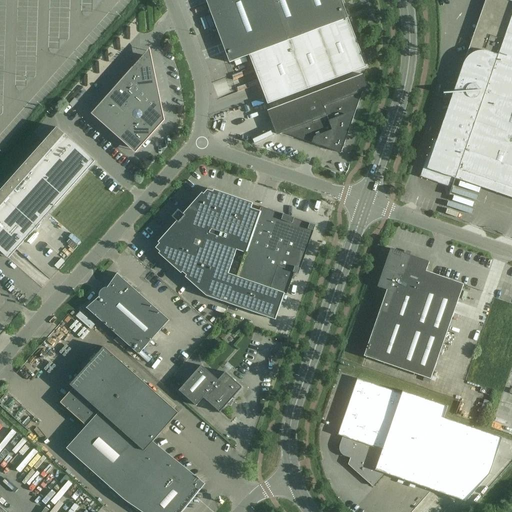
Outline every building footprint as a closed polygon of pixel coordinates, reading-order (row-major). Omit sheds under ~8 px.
[(366,67),(348,18),(341,0),(205,0),(229,63),(249,55),(267,104),(366,67)] [(511,0),(485,0),(437,140),(433,139),(433,138),(420,177),(419,177),(452,188),(455,179),(456,179),(459,169),(511,187),(511,0)] [(157,126),(160,114),(160,110),(150,59),(150,58),(149,58),(149,57),(148,57),(147,56),(146,56),(145,57),(144,57),(96,111),(96,112),(95,113),(95,114),(95,115),(96,115),(96,116),(133,148),(133,149),(134,149),(135,149),(136,149),(137,149),(137,148),(157,126)] [(326,148),(341,153),(346,139),(344,138),(346,132),(348,132),(363,92),(366,91),(361,76),(270,110),(279,135),(282,133),(320,146),(321,144),(327,146),(326,148)] [(0,251),(8,259),(39,224),(95,161),(57,128),(0,191),(0,251)] [(239,250),(247,253),(250,243),(261,213),(261,212),(251,208),(252,205),(207,190),(174,228),(203,238),(239,250)] [(284,214),(262,207),(261,212),(261,213),(250,243),(247,253),(238,277),(228,304),(273,320),(283,293),(286,294),(294,272),(298,273),(297,274),(298,275),(315,225),(293,217),(292,223),(282,220),(284,214)] [(238,277),(247,253),(239,250),(203,238),(174,228),(156,248),(207,295),(206,297),(228,304),(238,277)] [(47,232),(44,235),(64,252),(67,249),(47,232)] [(431,380),(464,285),(426,271),(429,262),(391,249),(377,287),(387,290),(364,356),(431,380)] [(139,355),(160,331),(169,320),(117,274),(117,273),(107,288),(109,289),(101,298),(99,297),(86,308),(86,309),(87,308),(139,355)] [(42,351),(47,357),(55,349),(49,344),(42,351)] [(152,443),(160,434),(178,413),(104,347),(70,385),(73,388),(60,403),(89,428),(70,449),(69,448),(67,449),(137,511),(169,511),(175,506),(176,506),(177,506),(178,507),(179,507),(180,506),(181,506),(182,506),(182,505),(200,485),(152,443)] [(37,357),(29,363),(34,369),(42,362),(37,357)] [(203,398),(220,413),(242,387),(225,372),(218,380),(204,368),(201,366),(199,369),(179,391),(196,406),(203,398)] [(357,378),(337,438),(355,445),(348,464),(372,486),(384,473),(420,486),(423,482),(432,490),(436,485),(453,501),(456,498),(465,502),(489,474),(502,438),(443,418),(448,406),(403,391),(402,394),(357,378)] [(3,422),(0,425),(0,432),(3,434),(9,427),(3,422)] [(67,498),(71,494),(75,497),(82,490),(71,478),(59,490),(67,498)] [(39,486),(28,498),(32,502),(43,490),(39,486)] [(49,511),(61,494),(57,492),(45,508),(49,511)] [(435,511),(445,500),(441,496),(431,507),(435,511)]
